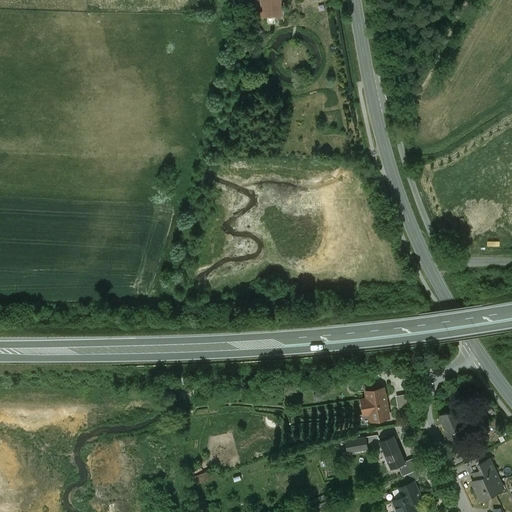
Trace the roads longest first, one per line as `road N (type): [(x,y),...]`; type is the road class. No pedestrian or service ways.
road 1 (trunk): [(511,307),(246,335),(0,342)]
road 2 (trunk): [(0,355),(321,345),(511,323)]
road 3 (secondary): [(369,83),(406,215),(477,351)]
road 4 (unclassified): [(511,261),(445,263),(385,86),(369,83)]
road 5 (unclassified): [(467,511),(428,416),(429,393),(477,351)]
